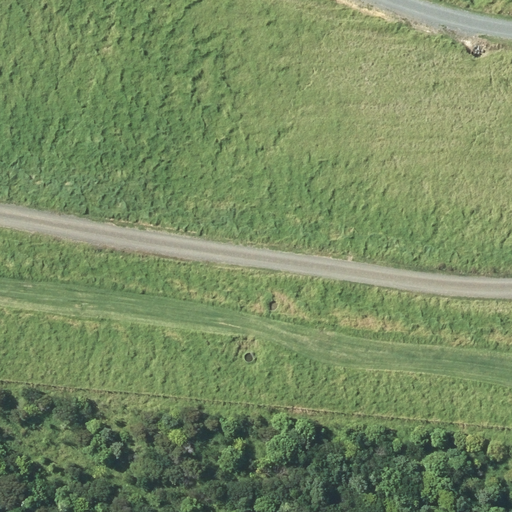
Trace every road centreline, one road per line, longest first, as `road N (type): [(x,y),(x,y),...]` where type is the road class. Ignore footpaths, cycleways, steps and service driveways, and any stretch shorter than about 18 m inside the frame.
road 1 (track): [(0,290),(282,339),(511,362)]
road 2 (track): [(511,287),(0,215)]
road 3 (track): [(383,0),(511,32)]
